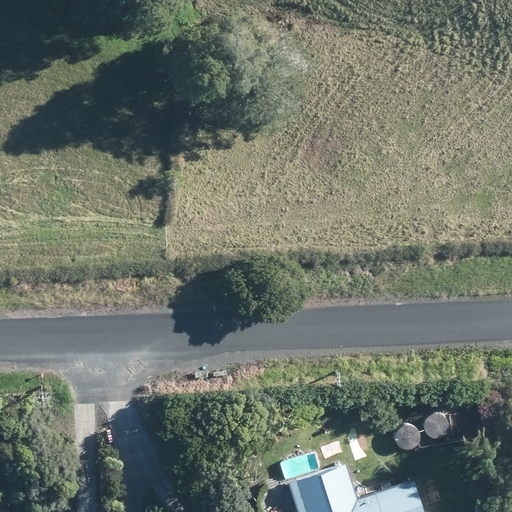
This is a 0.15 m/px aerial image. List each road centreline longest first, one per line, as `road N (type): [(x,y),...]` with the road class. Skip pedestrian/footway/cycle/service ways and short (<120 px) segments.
road 1 (unclassified): [(0,340),(511,319)]
road 2 (unknown): [(135,336),(145,511)]
road 3 (unknown): [(102,338),(105,511)]
